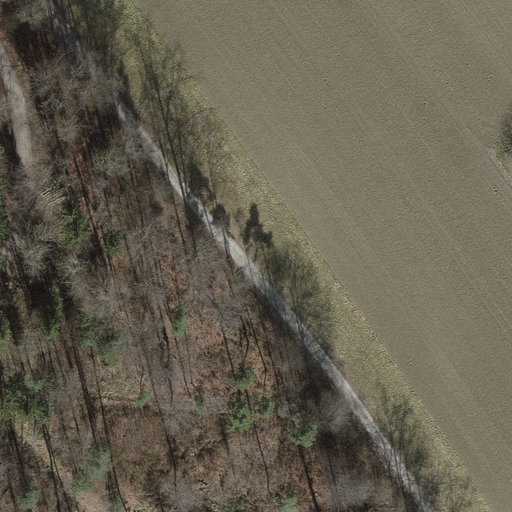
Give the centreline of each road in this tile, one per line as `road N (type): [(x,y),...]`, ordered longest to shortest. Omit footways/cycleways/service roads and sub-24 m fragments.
road 1 (track): [(44,0),(102,86),(315,350),(427,511)]
road 2 (track): [(0,56),(24,149),(13,252),(0,271)]
